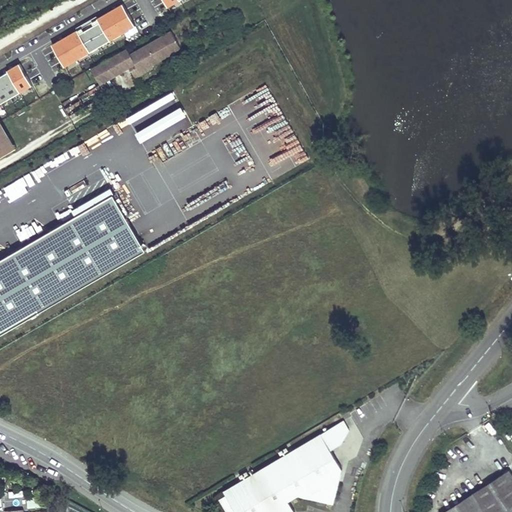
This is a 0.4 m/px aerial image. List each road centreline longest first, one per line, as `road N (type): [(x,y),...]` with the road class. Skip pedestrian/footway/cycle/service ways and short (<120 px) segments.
road 1 (tertiary): [(511,312),(408,449),(393,511)]
road 2 (tertiary): [(0,432),(133,511)]
